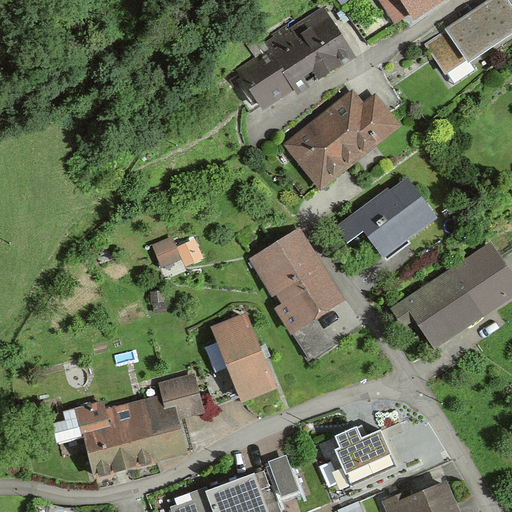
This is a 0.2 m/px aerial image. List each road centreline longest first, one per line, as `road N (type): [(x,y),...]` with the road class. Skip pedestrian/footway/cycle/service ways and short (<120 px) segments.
road 1 (residential): [(411,382),(315,406),(138,488),(88,498),(0,487)]
road 2 (residential): [(459,0),(276,123)]
road 3 (residential): [(411,382),(302,220)]
road 4 (residential): [(491,511),(411,382)]
